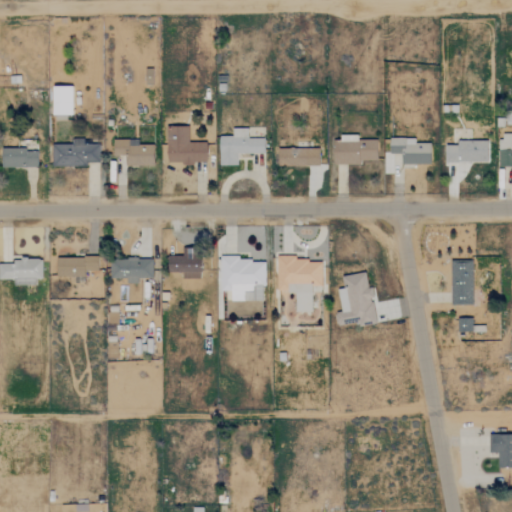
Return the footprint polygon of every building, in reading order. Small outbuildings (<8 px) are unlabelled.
[(71,116),(71,87),(51,87),(51,116),(71,116)] [(205,143),(188,142),(188,127),(166,127),(166,164),(194,164),(194,162),(205,162),(205,143)] [(236,166),(236,154),(264,154),(263,138),(246,139),(246,127),(231,128),(231,136),(217,136),(218,166),(236,166)] [(499,164),(511,164),(511,133),(499,134),(499,164)] [(375,140),(357,141),(357,135),(342,136),(342,142),(332,143),(332,166),(360,165),(359,161),(376,161),(375,140)] [(50,167),(86,166),(86,163),(99,162),(99,144),(82,145),(82,139),(71,139),(71,144),(50,144),(50,167)] [(429,165),(429,144),(414,144),(414,139),(389,139),(389,154),(401,155),(401,164),(429,165)] [(152,166),(153,145),(137,145),(137,140),(112,140),(112,156),(125,156),(124,166),(152,166)] [(486,141),(455,142),(455,146),(444,146),(444,163),(486,162),(486,141)] [(318,148),(277,149),(277,167),(318,166),(318,148)] [(0,167),(36,168),(37,149),(0,149),(0,163),(0,167)] [(167,255),(167,277),(200,277),(200,249),(182,249),(181,256),(167,255)] [(295,312),(311,312),(311,285),(321,285),(321,260),(295,260),(295,255),(276,256),(276,291),(294,291),(295,312)] [(85,276),(84,271),(97,271),(97,256),(56,257),(56,277),(85,276)] [(220,291),(230,290),(230,301),(264,300),(263,260),(239,261),(239,256),(219,256),(220,291)] [(0,263),(0,278),(13,279),(13,283),(41,283),(41,258),(11,259),(11,263),(0,263)] [(137,283),(137,278),(152,278),(152,258),(109,258),(109,278),(126,278),(126,283),(137,283)] [(472,261),(450,261),(450,304),(472,305),(472,261)] [(341,275),(343,288),(337,289),(340,311),(334,312),(335,325),(358,323),(358,326),(375,324),(371,287),(366,287),(365,272),(341,275)] [(108,329),(117,329),(116,312),(107,313),(108,329)] [(457,332),(471,332),(471,319),(457,318),(457,332)] [(497,467),(511,467),(511,434),(489,434),(488,452),(497,453),(497,467)]
